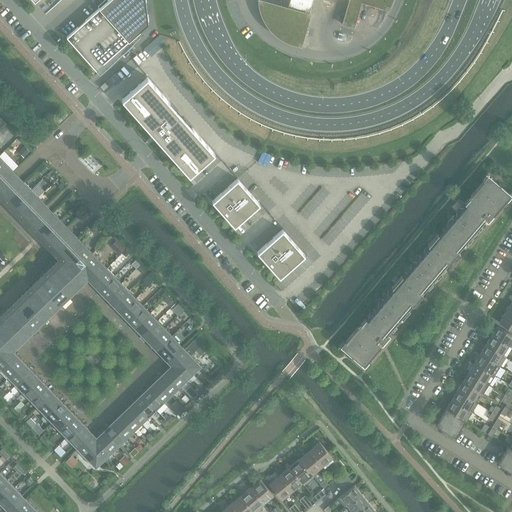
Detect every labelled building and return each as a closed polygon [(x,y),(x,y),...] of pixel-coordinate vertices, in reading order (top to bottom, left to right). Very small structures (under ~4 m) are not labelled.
[(108,0),(66,37),(95,70),(118,50),(140,31),(148,24),(148,23),(144,0),(108,0)] [(302,37),(308,14),(259,0),(258,0),(259,2),(259,3),(259,5),(260,6),(260,7),(260,9),(261,11),(262,14),(262,16),(263,18),(265,21),(266,22),(267,23),(268,25),(269,26),(270,28),(271,29),(272,30),(273,31),(274,32),(276,33),(277,34),(278,35),(279,36),(282,38),(284,39),(287,41),(290,42),(293,43),(294,43),(296,44),(297,44),(299,44),(300,45),(300,44),(302,37)] [(383,10),(389,12),(392,1),(389,0),(349,0),(343,18),(356,21),(361,4),(367,5),(383,10)] [(343,18),(341,24),(343,25),(354,28),(356,21),(343,18)] [(147,77),(122,99),(144,125),(146,124),(168,149),(166,150),(189,176),(214,153),(192,128),(190,129),(168,104),(170,103),(147,77)] [(29,151),(23,146),(17,151),(23,157),(29,151)] [(0,511),(38,511),(25,498),(22,495),(0,471),(0,369),(74,445),(76,448),(95,468),(156,409),(160,414),(167,407),(163,402),(201,366),(182,346),(181,345),(179,343),(185,338),(177,331),(172,336),(78,238),(74,234),(68,227),(67,227),(53,212),(52,211),(46,205),(45,204),(24,182),(23,181),(17,175),(13,171),(0,157),(0,511)] [(42,176),(48,170),(43,165),(37,171),(42,176)] [(500,184),(499,183),(498,185),(487,176),(469,197),(464,203),(466,205),(367,320),(365,318),(360,323),(360,324),(341,345),(352,354),(351,356),(352,357),(353,355),(364,364),(380,345),(382,346),(389,339),(385,336),(485,220),(488,223),(495,216),(493,214),(509,194),(499,185),(500,184)] [(221,193),(212,201),(220,211),(226,217),(234,227),(244,218),(250,213),(259,204),(260,204),(237,179),(228,187),(221,193)] [(283,231),(258,253),(280,278),(305,256),(283,231)] [(119,255),(125,249),(117,240),(111,246),(119,255)] [(145,289),(148,286),(154,280),(148,275),(142,280),(144,282),(141,285),(145,289)] [(165,299),(169,295),(166,292),(161,297),(164,300),(165,299)] [(173,300),(169,295),(165,299),(169,304),(173,300)] [(176,308),(177,310),(174,313),(177,316),(183,310),(179,305),(176,308)] [(183,310),(180,314),(179,315),(184,320),(188,316),(183,310)] [(499,322),(511,329),(511,317),(505,313),(499,322)] [(507,345),(511,337),(511,334),(497,326),(491,335),(507,345)] [(205,342),(198,335),(185,347),(192,354),(205,342)] [(491,335),(486,345),(502,355),(507,345),(491,335)] [(500,366),(506,357),(502,355),(486,345),(480,354),(500,366)] [(500,366),(480,354),(474,363),(495,376),(500,366)] [(474,363),(468,372),(489,385),(495,376),(474,363)] [(483,394),(489,385),(468,372),(463,381),(479,391),(483,394)] [(209,384),(214,379),(209,374),(204,379),(209,384)] [(473,401),(479,391),(463,381),(457,391),(473,401)] [(468,410),(473,401),(457,391),(451,400),(468,410)] [(504,394),(501,401),(505,403),(509,397),(504,394)] [(472,413),(468,410),(451,400),(446,409),(455,415),(464,420),(466,422),(472,413)] [(179,413),(183,409),(180,405),(175,410),(179,413)] [(496,415),(500,408),(496,406),(492,412),(496,415)] [(504,407),(500,414),(505,416),(506,414),(508,415),(511,411),(504,407)] [(442,414),(435,425),(445,431),(455,415),(446,409),(443,414),(442,414)] [(21,410),(18,413),(23,418),(26,415),(21,410)] [(492,412),(488,418),(492,421),(496,415),(492,412)] [(445,431),(454,437),(461,426),(461,425),(464,420),(455,415),(445,431)] [(32,427),(36,423),(30,418),(26,421),(32,427)] [(501,422),(497,419),(493,425),(497,428),(501,422)] [(489,427),(484,424),(480,430),(485,433),(489,427)] [(496,431),(491,428),(487,435),(492,437),(496,431)] [(45,433),(41,437),(46,442),(50,438),(45,433)] [(50,438),(46,442),(51,448),(55,444),(50,438)] [(333,458),(319,442),(309,450),(323,467),(333,458)] [(505,453),(504,452),(497,463),(507,469),(511,461),(511,449),(508,447),(505,453)] [(58,449),(54,452),(60,458),(60,457),(63,454),(58,449)] [(314,477),(323,488),(328,484),(317,471),(323,467),(309,450),(299,458),(314,477)] [(65,462),(70,468),(77,462),(71,456),(65,462)] [(123,466),(129,461),(125,456),(119,462),(120,462),(123,466)] [(314,477),(299,458),(288,467),(302,483),(304,485),(314,477)] [(279,475),(292,491),(302,483),(288,467),(279,475)] [(344,472),(334,480),(338,485),(348,477),(344,472)] [(279,475),(268,483),(282,500),(292,491),(279,475)] [(342,490),(352,482),(348,477),(338,485),(342,490)] [(273,495),(265,485),(260,479),(250,487),(263,504),(273,495)] [(347,506),(362,494),(354,485),(337,499),(345,508),(347,506)] [(250,487),(240,496),(253,511),(263,504),(250,487)] [(311,498),(315,504),(325,495),(321,490),(311,498)] [(347,506),(352,511),(357,511),(369,503),(362,494),(347,506)] [(240,496),(230,504),(236,511),(252,511),(253,511),(240,496)] [(304,496),(299,500),(307,510),(312,506),(304,496)] [(375,511),(376,511),(369,503),(357,511),(375,511)]
